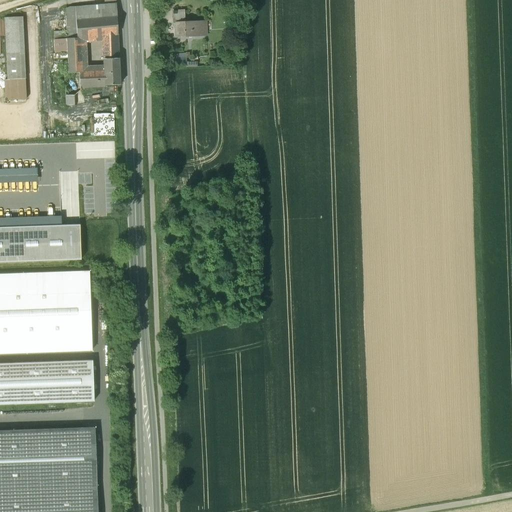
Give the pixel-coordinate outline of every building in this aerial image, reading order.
[(116,4),(65,6),(67,39),(77,38),(77,20),(117,16),(116,4)] [(172,23),(176,23),(184,23),(184,11),(171,11),(172,23)] [(77,20),(77,38),(81,38),(102,36),(117,35),(117,16),(77,20)] [(22,18),(4,19),(6,79),(4,79),(4,100),(24,100),(22,18)] [(184,23),(176,23),(177,37),(195,36),(194,33),(194,31),(196,31),(205,30),(205,23),(184,25),(184,23)] [(117,35),(102,36),(102,51),(103,51),(118,50),(117,35)] [(77,38),(67,39),(67,54),(68,72),(83,72),(81,38),(77,38)] [(67,54),(67,39),(54,39),(54,54),(67,54)] [(118,50),(103,51),(104,59),(118,59),(118,50)] [(186,54),(168,56),(168,66),(186,64),(186,54)] [(118,59),(104,59),(104,71),(105,86),(119,85),(118,59)] [(104,71),(83,72),(68,72),(69,74),(78,73),(80,87),(82,87),(82,88),(84,88),(84,87),(97,86),(98,87),(101,87),(101,86),(105,86),(104,71)] [(63,74),(66,107),(74,106),(73,97),(80,92),(80,87),(78,73),(69,74),(63,74)] [(0,131),(33,130),(32,110),(0,110),(0,131)] [(0,228),(61,226),(61,217),(0,218),(0,228)] [(0,263),(81,261),(80,226),(61,226),(0,228),(0,263)] [(91,269),(0,272),(0,352),(94,349),(91,269)] [(92,361),(0,363),(0,404),(94,402),(92,361)] [(97,511),(95,428),(0,431),(0,511),(97,511)]
